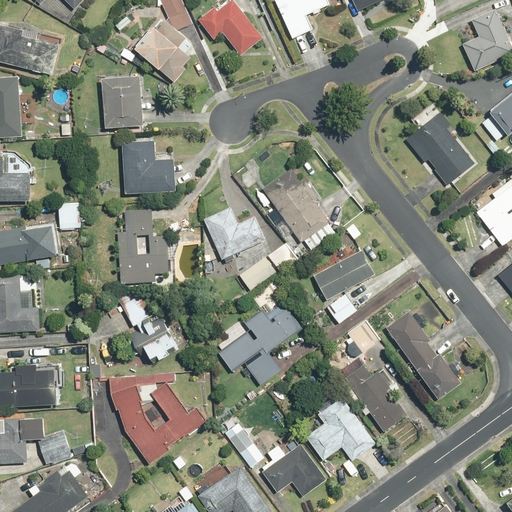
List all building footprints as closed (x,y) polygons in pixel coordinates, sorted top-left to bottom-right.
[(38,0),(42,4),(46,0),(65,0),(76,10),(85,0),(38,0)] [(185,0),(164,0),(178,30),(195,23),(185,0)] [(217,6),(201,19),(217,40),(225,34),(243,57),(268,37),(237,0),(233,0),(220,10),(217,6)] [(278,0),(277,1),(310,74),(330,65),(316,34),(320,32),(313,17),(323,12),(322,10),(329,6),(326,1),(327,0),(278,0)] [(354,0),(360,12),(382,2),(381,0),(354,0)] [(481,37),(464,45),(477,72),(511,55),(511,39),(498,9),(473,21),(481,37)] [(189,40),(164,19),(139,49),(177,82),(195,59),(182,48),(189,40)] [(28,31),(3,24),(0,35),(0,61),(52,76),(60,46),(27,37),(28,31)] [(0,139),(24,139),(22,76),(0,77),(0,139)] [(144,78),(106,80),(108,128),(147,126),(144,78)] [(511,98),(483,124),(498,141),(508,132),(511,135),(511,98)] [(409,142),(427,162),(430,160),(437,168),(434,170),(449,186),(477,161),(456,137),(461,133),(443,112),(409,142)] [(158,140),(125,141),(127,195),(178,194),(177,157),(158,157),(158,140)] [(0,200),(34,200),(34,174),(10,174),(10,152),(0,152),(0,200)] [(332,222),(320,205),(324,202),(308,181),(304,184),(293,168),(263,190),(303,243),(332,222)] [(511,180),(494,194),(497,199),(479,212),(504,246),(511,240),(511,180)] [(84,203),(61,203),(61,232),(84,232),(84,203)] [(233,207),(206,219),(226,261),(269,240),(257,215),(241,223),(233,207)] [(127,231),(120,232),(122,284),(159,283),(159,274),(173,273),(172,235),(155,236),(155,212),(127,212),(127,231)] [(354,223),(347,230),(356,240),(363,234),(354,223)] [(57,224),(0,230),(0,266),(61,258),(57,224)] [(289,243),(241,273),(252,292),(300,261),(289,243)] [(316,274),(328,300),(379,275),(366,250),(316,274)] [(511,266),(500,275),(511,290),(511,266)] [(23,275),(0,276),(0,332),(43,331),(42,307),(24,307),(23,275)] [(142,288),(122,298),(135,327),(139,325),(143,333),(132,338),(139,352),(147,347),(153,359),(160,355),(162,360),(173,354),(171,351),(181,346),(164,313),(156,317),(142,288)] [(342,324),(359,310),(346,294),(329,308),(342,324)] [(219,345),(224,352),(221,354),(235,371),(246,362),(249,365),(243,370),(248,376),(254,372),(266,386),(285,370),(272,354),(306,326),(290,305),(275,317),(278,320),(275,323),(264,310),(248,322),(244,317),(225,332),(229,337),(219,345)] [(464,383),(425,329),(430,326),(420,312),(415,316),(412,312),(388,328),(440,400),(464,383)] [(352,337),(348,340),(352,345),(356,341),(366,354),(381,342),(365,322),(350,334),(352,337)] [(387,432),(411,414),(391,387),(396,383),(385,369),(380,372),(371,360),(366,364),(361,358),(342,372),(387,432)] [(20,372),(0,372),(0,406),(60,405),(59,369),(40,369),(40,365),(20,365),(20,372)] [(169,382),(162,388),(158,383),(177,381),(177,372),(112,377),(113,395),(119,411),(122,409),(128,431),(151,464),(172,450),(169,447),(208,419),(199,407),(190,413),(169,382)] [(325,462),(345,447),(355,461),(379,443),(345,396),(320,414),(327,423),(307,437),(325,462)] [(48,419),(25,418),(25,440),(41,440),(48,464),(75,456),(66,431),(48,437),(48,419)] [(0,465),(30,466),(31,442),(17,441),(18,419),(7,419),(6,434),(0,433),(0,465)] [(235,426),(226,433),(252,467),(266,457),(240,422),(235,426)] [(304,444),(288,455),(280,444),(269,452),(275,459),(264,466),(267,470),(265,471),(280,493),(294,483),(304,497),(329,480),(304,444)] [(83,473),(78,467),(74,460),(33,491),(36,495),(13,511),(71,511),(92,497),(77,477),(83,473)] [(203,495),(201,496),(211,511),(233,511),(235,511),(275,511),(245,465),(214,486),(211,482),(199,490),(203,495)] [(199,511),(193,503),(180,511),(199,511)] [(456,511),(451,503),(438,511),(456,511)]
